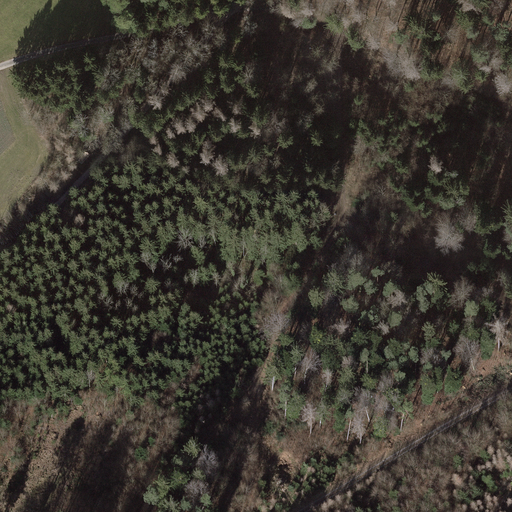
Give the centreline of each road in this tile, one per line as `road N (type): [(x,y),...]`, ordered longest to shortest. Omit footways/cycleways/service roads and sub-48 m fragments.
road 1 (track): [(141,511),(251,392),(279,323),(339,231),(346,192),(332,23)]
road 2 (unclassified): [(0,261),(249,0)]
road 3 (track): [(235,10),(277,9),(332,23),(511,109)]
road 4 (track): [(511,386),(304,511)]
road 5 (track): [(222,21),(113,32),(0,67)]
